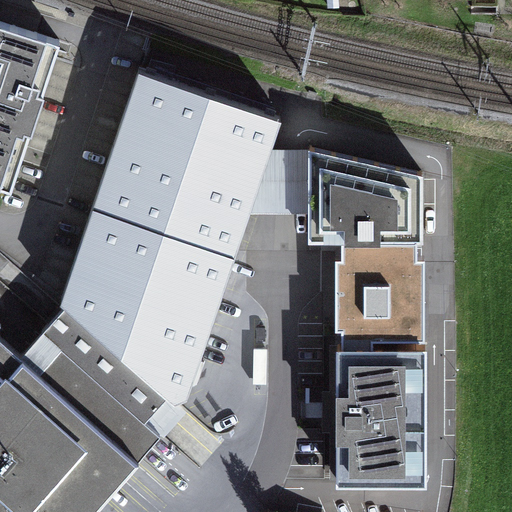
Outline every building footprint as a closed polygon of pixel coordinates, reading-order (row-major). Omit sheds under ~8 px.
[(59,41),(0,22),(0,191),(10,194),(12,190),(53,59),(59,41)] [(0,507),(5,511),(98,511),(188,411),(251,214),(272,151),(281,123),(138,74),(64,309),(20,359),(0,341),(0,507)] [(309,151),(272,151),(251,214),(311,214),(309,151)] [(416,243),(421,244),(423,175),(309,151),(308,151),(311,214),(312,244),(343,244),(416,243)] [(416,243),(343,244),(343,262),(337,264),(338,333),(344,333),(345,353),(425,352),(424,262),(416,263),(416,243)] [(345,353),(336,353),(339,487),(427,489),(425,352),(345,353)]
